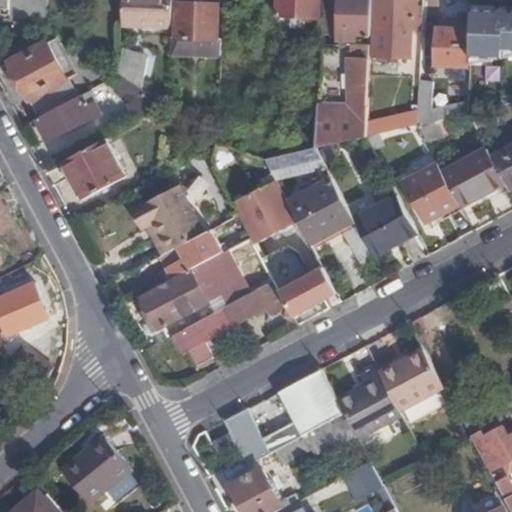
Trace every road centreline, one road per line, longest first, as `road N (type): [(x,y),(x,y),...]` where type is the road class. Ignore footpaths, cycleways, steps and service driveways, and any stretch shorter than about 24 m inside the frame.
road 1 (residential): [(511,239),(160,425)]
road 2 (residential): [(0,123),(121,357)]
road 3 (residential): [(0,471),(121,357)]
